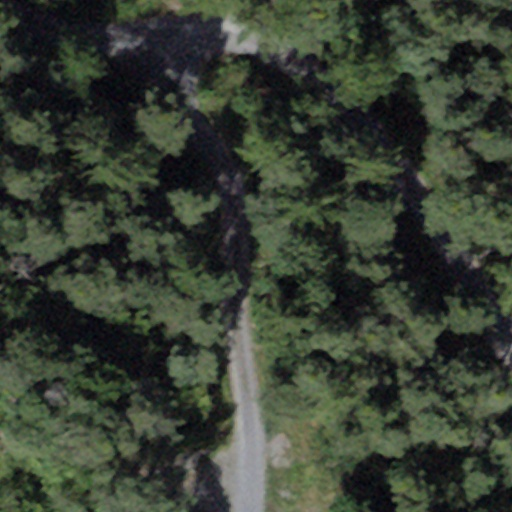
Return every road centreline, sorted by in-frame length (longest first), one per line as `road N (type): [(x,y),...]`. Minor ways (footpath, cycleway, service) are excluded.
road 1 (track): [(511,337),(396,156),(295,56),(203,30),(172,56),(187,122),(235,202),(248,511)]
road 2 (track): [(172,56),(41,23),(5,0)]
